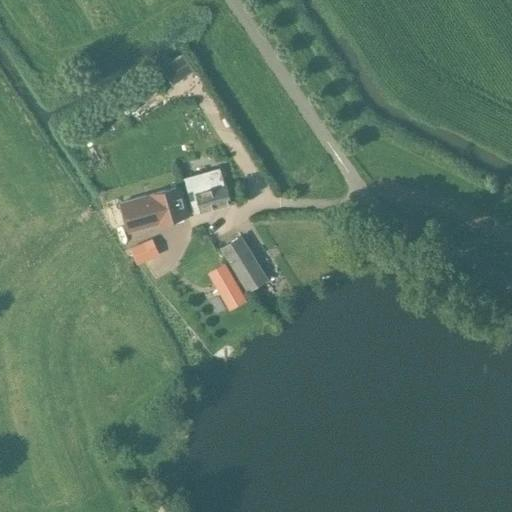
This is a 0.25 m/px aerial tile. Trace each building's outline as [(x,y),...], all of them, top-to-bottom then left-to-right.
[(188,52),(166,66),(177,84),(199,70),(188,52)] [(184,178),(193,213),(231,203),(226,184),(223,185),(219,168),(184,178)] [(179,187),(150,194),(119,203),(128,232),(158,223),(187,215),(179,187)] [(137,264),(159,254),(152,239),(130,249),(137,264)] [(232,271),(250,261),(237,239),(219,249),(232,271)] [(235,286),(223,265),(211,272),(223,293),(235,286)]
